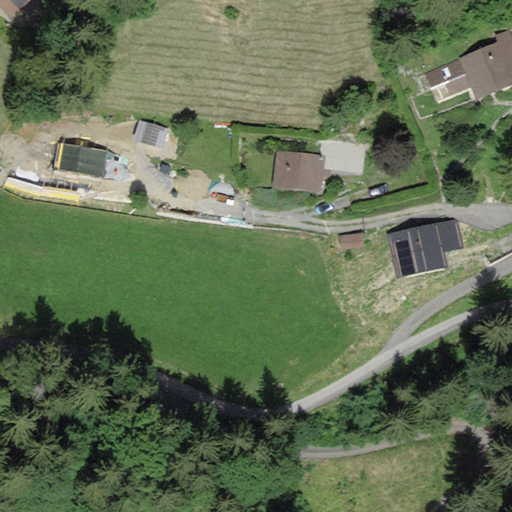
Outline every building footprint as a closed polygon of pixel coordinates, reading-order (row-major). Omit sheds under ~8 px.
[(27,0),(0,0),(0,1),(13,15),(27,0)] [(511,36),(510,31),(498,35),(502,44),(463,58),(464,62),(431,75),(434,84),(448,79),(452,90),(474,82),(478,93),(511,80),(511,36)] [(112,151),(57,143),(53,175),(101,182),(104,161),(110,162),(112,151)] [(323,160),(281,154),(277,183),(319,189),(323,160)] [(453,242),(450,230),(400,240),(407,272),(436,266),(432,247),(453,242)]
